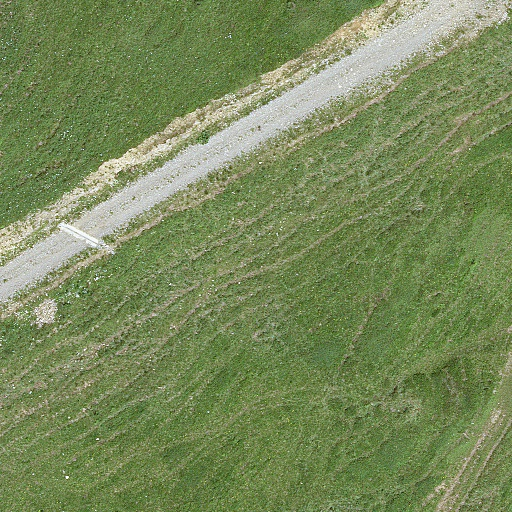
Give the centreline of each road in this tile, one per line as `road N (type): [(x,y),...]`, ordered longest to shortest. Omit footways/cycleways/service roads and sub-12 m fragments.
road 1 (track): [(455,0),(0,285)]
road 2 (track): [(443,511),(485,444),(511,374)]
